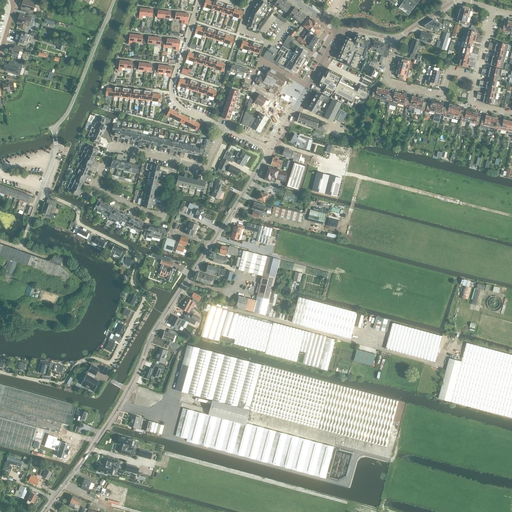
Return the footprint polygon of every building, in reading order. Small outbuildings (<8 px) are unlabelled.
[(25,0),(23,0),(21,8),(22,8),(21,11),(29,13),(30,11),(33,12),(36,3),(25,0)] [(206,0),(205,0),(203,7),(212,10),(214,2),(206,0)] [(268,5),(260,0),(259,0),(256,5),(264,11),(268,5)] [(268,0),(271,2),(271,1),(275,4),(274,4),(286,12),(289,14),(289,15),(301,23),(306,16),(295,8),(293,10),(290,7),(291,5),(284,0),(268,0)] [(410,13),(419,0),(403,0),(400,5),(410,13)] [(214,2),(212,10),(217,11),(220,2),(214,1),(214,2)] [(220,2),(217,11),(222,13),(225,4),(220,2)] [(225,4),(222,13),(227,15),(230,6),(225,4)] [(264,11),(256,5),(251,12),(260,16),(264,11)] [(230,6),(227,15),(232,16),(234,9),(235,9),(235,7),(230,6)] [(473,9),(465,6),(463,6),(462,9),(459,8),(458,11),(459,11),(458,14),(469,17),(470,11),(472,12),(473,9)] [(234,9),(232,16),(240,19),(243,12),(235,9),(234,9)] [(260,16),(251,12),(249,20),(258,23),(260,16)] [(20,14),(17,23),(21,24),(20,27),(25,29),(26,25),(29,26),(32,27),(35,19),(36,16),(29,14),(28,16),(20,14)] [(469,17),(458,14),(457,17),(456,20),(459,21),(458,23),(468,26),(469,23),(467,23),(469,17)] [(278,15),(276,17),(285,23),(287,21),(278,15)] [(256,29),(258,23),(249,20),(246,26),(256,29)] [(308,32),(316,22),(313,20),(312,20),(311,22),(308,20),(304,26),(308,30),(307,31),(308,32)] [(435,22),(433,20),(424,25),(426,28),(437,32),(438,27),(442,29),(441,31),(444,31),(443,36),(448,37),(450,33),(447,32),(450,23),(443,21),(442,24),(435,22)] [(511,33),(511,28),(511,21),(511,22),(511,21),(508,20),(507,23),(504,22),(502,31),(505,32),(505,31),(511,33)] [(318,28),(320,26),(320,25),(316,22),(308,32),(310,33),(310,32),(311,33),(312,32),(316,35),(321,29),(318,28)] [(197,26),(195,34),(203,36),(205,29),(197,26)] [(205,29),(203,36),(208,38),(211,29),(205,27),(205,29)] [(211,29),(208,38),(213,39),(216,30),(211,29)] [(476,32),(465,29),(463,35),(466,36),(476,39),(477,36),(476,35),(476,32)] [(216,30),(213,39),(218,41),(221,32),(216,30)] [(20,32),(20,34),(17,33),(14,41),(24,44),(24,41),(28,42),(30,35),(20,32)] [(221,32),(218,41),(223,43),(226,36),(226,34),(221,32)] [(314,49),(320,39),(313,35),(310,33),(308,32),(303,39),(300,43),(309,48),(310,47),(314,49)] [(419,40),(430,43),(432,35),(428,34),(421,32),(419,40)] [(369,40),(368,40),(356,35),(353,40),(347,37),(343,46),(341,46),(339,49),(341,50),(337,59),(341,61),(340,62),(346,65),(351,67),(356,55),(364,59),(368,47),(367,46),(369,40)] [(226,36),(223,43),(232,45),(234,38),(226,36)] [(296,73),(299,67),(301,64),(302,65),(304,64),(305,61),(305,59),(304,58),(308,52),(298,47),(295,53),(289,49),(294,40),(288,36),(278,54),(276,53),(278,50),(271,46),(269,49),(268,48),(263,57),(284,70),(286,67),(296,73)] [(445,50),(448,37),(443,36),(440,44),(439,48),(445,50)] [(476,42),(476,39),(466,36),(464,42),(473,44),(474,41),(476,42)] [(377,50),(379,42),(378,41),(377,41),(376,41),(372,40),(369,50),(376,52),(377,50)] [(413,40),(412,44),(408,53),(411,54),(409,58),(420,62),(422,56),(417,54),(416,56),(415,55),(420,42),(413,40)] [(242,41),(240,48),(248,51),(251,44),(242,41)] [(474,47),(473,47),(473,44),(464,42),(462,41),(460,47),(473,50),(474,47)] [(251,44),(248,51),(254,53),(256,44),(251,42),(251,44)] [(383,52),(385,44),(383,43),(382,42),(381,42),(380,42),(379,42),(377,50),(376,52),(380,53),(379,55),(382,55),(382,56),(383,52)] [(508,45),(497,42),(496,42),(495,45),(494,44),(493,47),(507,51),(508,45)] [(256,44),(254,53),(259,54),(262,45),(256,44)] [(390,45),(385,44),(383,52),(382,56),(383,57),(386,58),(390,45)] [(19,55),(20,51),(21,51),(22,48),(16,46),(15,49),(10,48),(8,53),(12,54),(11,57),(19,59),(20,55),(19,55)] [(470,56),(471,53),(473,53),(473,50),(460,47),(459,53),(461,53),(470,56)] [(507,51),(493,47),(492,50),(494,51),(493,54),(494,54),(505,57),(507,51)] [(188,52),(186,60),(194,62),(197,55),(196,55),(188,52)] [(197,55),(194,62),(199,64),(202,55),(197,53),(196,55),(197,55)] [(476,60),(469,59),(470,56),(461,53),(460,59),(459,59),(475,63),(476,60)] [(505,57),(494,54),(493,54),(492,56),(491,56),(490,59),(501,62),(504,63),(505,57)] [(202,55),(199,64),(204,66),(207,57),(202,55)] [(207,57),(204,66),(210,67),(213,58),(207,57)] [(213,58),(210,67),(215,69),(217,62),(218,60),(213,58)] [(467,67),(468,65),(474,66),(475,63),(459,59),(460,59),(457,58),(456,64),(467,67)] [(410,61),(403,60),(402,59),(401,62),(398,61),(397,64),(398,65),(397,67),(407,70),(409,64),(410,61)] [(499,68),(501,62),(490,59),(489,62),(491,62),(490,65),(499,68)] [(22,64),(18,62),(10,60),(9,64),(5,63),(3,70),(13,73),(13,74),(19,76),(22,67),(21,67),(22,64)] [(126,68),(127,61),(120,60),(118,70),(121,71),(122,68),(126,68)] [(378,65),(370,61),(368,67),(369,67),(366,75),(375,79),(379,71),(376,70),(378,65)] [(217,62),(215,69),(223,72),(225,64),(217,62)] [(230,69),(228,68),(227,73),(229,73),(230,71),(236,74),(239,67),(232,65),(230,69)] [(171,66),(164,66),(163,73),(168,73),(167,76),(170,77),(171,66)] [(441,72),(438,72),(439,69),(429,66),(426,75),(429,76),(439,78),(440,76),(441,72)] [(245,69),(239,67),(236,74),(243,76),(242,78),(245,79),(246,74),(244,73),(245,69)] [(410,71),(407,70),(397,67),(396,70),(395,73),(398,74),(397,77),(399,77),(398,79),(405,81),(406,76),(408,77),(410,71)] [(502,70),(499,69),(489,67),(489,70),(482,69),(482,72),(498,75),(501,76),(502,70)] [(285,81),(287,78),(270,68),(264,79),(260,76),(255,83),(274,94),(279,86),(281,87),(283,84),(284,85),(286,81),(285,81)] [(323,75),(319,83),(326,86),(324,90),(352,104),(356,96),(365,101),(369,92),(365,89),(363,88),(361,88),(360,87),(359,87),(357,92),(339,83),(342,76),(329,70),(326,76),(323,75)] [(498,75),(482,72),(481,75),(488,76),(487,79),(496,81),(498,75)] [(13,78),(7,76),(6,79),(9,80),(9,82),(3,84),(5,92),(14,89),(12,81),(13,78)] [(438,81),(439,78),(429,76),(427,81),(425,81),(424,84),(434,87),(435,84),(438,84),(439,81),(438,81)] [(180,79),(177,86),(186,89),(188,81),(180,79)] [(188,81),(186,89),(191,90),(194,81),(188,80),(188,81)] [(194,81),(191,90),(196,92),(199,83),(194,81)] [(199,83),(196,92),(201,94),(204,85),(199,83)] [(495,87),(479,84),(479,87),(485,88),(485,91),(486,91),(496,93),(497,94),(498,88),(495,87)] [(204,85),(201,94),(206,95),(209,88),(209,86),(204,85)] [(377,87),(376,90),(373,89),(373,91),(371,97),(374,98),(380,99),(383,89),(380,88),(377,87)] [(106,88),(106,96),(114,97),(115,89),(106,88)] [(209,88),(206,95),(214,98),(217,91),(209,88)] [(241,124),(241,125),(256,132),(259,127),(267,132),(284,104),(258,88),(254,95),(251,94),(249,100),(248,103),(248,104),(247,106),(246,109),(245,112),(244,114),(243,119),(241,124)] [(386,90),(383,89),(380,99),(386,101),(389,102),(391,93),(388,93),(389,90),(386,89),(386,90)] [(231,90),(229,95),(236,98),(238,92),(231,90)] [(398,104),(400,93),(398,93),(398,92),(394,91),(394,94),(391,93),(389,102),(388,105),(397,107),(398,104)] [(496,93),(486,91),(485,91),(484,94),(477,93),(477,96),(495,99),(496,93)] [(317,92),(314,97),(325,103),(325,102),(330,104),(332,99),(328,97),(324,95),(323,96),(317,92)] [(403,94),(400,93),(398,104),(403,105),(403,106),(406,106),(408,98),(406,97),(406,94),(403,93),(403,94)] [(153,94),(152,101),(160,102),(161,95),(153,94)] [(236,98),(229,95),(227,101),(235,103),(236,98)] [(415,108),(418,98),(415,97),(412,96),(411,99),(408,98),(406,106),(409,107),(415,108)] [(495,99),(477,96),(476,99),(483,100),(482,103),(483,103),(492,105),(493,105),(494,105),(494,104),(495,99)] [(325,103),(314,97),(307,109),(324,117),(332,122),(341,104),(332,99),(330,104),(325,113),(317,109),(319,105),(322,107),(325,103)] [(420,99),(418,98),(415,108),(421,110),(424,111),(426,102),(423,102),(424,99),(421,98),(420,99)] [(233,109),(235,103),(227,101),(225,106),(233,109)] [(434,113),(437,103),(434,102),(435,102),(431,101),(430,104),(428,103),(425,111),(429,112),(434,113)] [(440,104),(437,103),(434,113),(433,117),(439,118),(440,115),(443,116),(444,114),(443,114),(445,109),(444,109),(445,107),(443,107),(443,104),(440,103),(440,104)] [(451,119),(455,105),(452,105),(452,104),(449,103),(448,106),(445,105),(445,107),(444,109),(445,109),(443,114),(444,114),(443,116),(443,117),(451,119)] [(463,110),(460,109),(461,106),(458,106),(455,105),(451,119),(457,120),(458,118),(461,118),(462,114),(463,112),(463,110)] [(233,109),(225,106),(223,112),(231,114),(233,109)] [(170,109),(166,116),(174,119),(177,113),(170,109)] [(335,119),(343,123),(347,114),(340,110),(336,119),(335,119)] [(469,122),(472,112),(469,111),(466,110),(465,113),(463,112),(462,114),(461,118),(460,120),(463,121),(469,122)] [(231,114),(223,112),(222,118),(229,120),(231,114)] [(475,113),(472,112),(469,122),(468,125),(474,126),(475,124),(478,125),(480,116),(477,116),(478,113),(475,112),(475,113)] [(177,113),(174,119),(182,123),(185,116),(177,113)] [(300,114),(297,122),(316,129),(317,125),(319,126),(318,128),(325,130),(327,124),(321,121),(320,124),(318,123),(319,120),(304,115),(300,114)] [(489,127),(491,117),(489,116),(489,115),(485,115),(485,118),(482,117),(479,127),(483,128),(483,126),(489,127)] [(185,116),(182,123),(189,127),(193,120),(185,116)] [(92,127),(90,132),(101,137),(103,132),(104,132),(107,126),(103,124),(106,120),(99,117),(97,122),(96,121),(94,127),(92,127)] [(494,117),(491,117),(489,127),(495,129),(498,130),(500,121),(497,120),(498,118),(494,117)] [(506,131),(509,121),(506,120),(503,119),(502,122),(500,121),(498,130),(501,130),(506,131)] [(193,120),(189,127),(197,131),(200,124),(193,120)] [(122,129),(121,129),(117,128),(117,125),(114,124),(112,132),(115,132),(114,136),(119,137),(119,138),(117,138),(116,142),(118,143),(122,129)] [(125,138),(127,128),(122,126),(121,129),(122,129),(118,143),(121,143),(121,139),(120,138),(121,137),(125,138)] [(135,141),(138,130),(133,128),(133,129),(129,145),(131,144),(132,141),(131,141),(131,140),(135,141)] [(143,134),(144,131),(138,130),(135,141),(140,142),(140,143),(138,143),(138,146),(140,147),(143,134)] [(99,140),(101,137),(90,132),(88,137),(89,138),(88,140),(99,145),(100,141),(99,140)] [(146,143),(148,135),(143,134),(140,147),(142,147),(142,144),(141,143),(142,142),(146,143)] [(164,139),(165,136),(159,134),(158,137),(156,146),(161,147),(161,148),(159,148),(159,151),(161,152),(164,139)] [(295,134),(291,141),(299,146),(298,147),(306,150),(309,139),(303,138),(303,139),(295,134)] [(346,135),(345,138),(357,144),(358,141),(346,135)] [(158,137),(153,136),(150,150),(152,149),(153,146),(152,146),(152,145),(156,146),(158,137)] [(169,140),(164,139),(161,152),(163,152),(163,149),(162,148),(163,147),(167,148),(169,140)] [(177,151),(179,142),(174,141),(171,154),(173,154),(174,151),(173,151),(173,150),(177,151)] [(195,146),(196,144),(190,142),(190,145),(188,153),(192,154),(192,155),(191,155),(190,159),(192,160),(195,146)] [(190,145),(185,144),(182,157),(184,157),(185,154),(183,153),(184,152),(188,153),(190,145)] [(85,147),(83,152),(94,157),(96,153),(97,153),(99,149),(88,145),(87,147),(85,147)] [(200,147),(195,146),(192,160),(194,160),(195,156),(194,156),(194,155),(199,156),(200,152),(203,153),(204,146),(201,145),(200,147)] [(284,149),(282,155),(293,159),(292,161),(293,161),(298,162),(300,157),(297,156),(298,153),(293,151),(284,149)] [(227,151),(223,158),(229,161),(232,163),(234,160),(230,158),(232,154),(227,151)] [(93,160),(94,157),(83,152),(81,157),(83,158),(81,160),(92,165),(94,161),(93,160)] [(236,156),(239,158),(236,162),(243,166),(248,157),(242,153),(241,154),(238,153),(236,156)] [(229,161),(223,158),(217,171),(219,172),(220,169),(224,171),(229,161)] [(283,161),(273,158),(271,165),(280,168),(283,161)] [(117,169),(119,160),(117,159),(116,160),(112,159),(111,167),(117,169)] [(90,169),(92,165),(81,160),(80,163),(79,162),(76,167),(88,172),(89,168),(90,169)] [(124,170),(125,162),(122,162),(122,160),(119,160),(117,169),(124,170)] [(130,172),(132,163),(129,162),(129,163),(125,162),(124,170),(130,172)] [(298,190),(306,166),(294,162),(286,187),(298,190)] [(135,163),(132,163),(130,172),(137,173),(138,169),(138,166),(135,165),(135,163)] [(151,164),(149,171),(162,174),(162,171),(159,170),(160,166),(151,164)] [(240,170),(231,165),(228,171),(237,176),(240,170)] [(86,176),(88,172),(76,167),(74,172),(76,173),(75,176),(85,180),(87,176),(86,176)] [(279,170),(270,168),(268,167),(264,179),(270,181),(275,182),(276,179),(285,182),(287,174),(279,171),(279,170)] [(161,177),(162,174),(149,171),(148,178),(157,180),(158,176),(161,177)] [(200,181),(201,177),(198,176),(198,180),(186,178),(187,174),(185,173),(184,177),(178,176),(176,184),(204,191),(202,198),(206,199),(206,197),(205,197),(208,184),(205,184),(206,182),(200,181)] [(337,197),(342,179),(317,173),(312,191),(337,197)] [(84,184),(85,180),(75,176),(73,179),(75,179),(73,184),(72,184),(81,188),(82,184),(84,184)] [(156,184),(157,180),(148,178),(146,185),(158,188),(159,185),(156,184)] [(223,190),(223,191),(225,187),(221,185),(223,182),(217,180),(215,183),(217,184),(212,196),(219,199),(223,190)] [(79,191),(81,188),(72,184),(73,184),(70,183),(67,188),(69,189),(68,191),(78,196),(80,192),(79,191)] [(158,191),(158,188),(146,185),(144,192),(154,194),(155,190),(158,191)] [(270,187),(268,193),(278,195),(280,190),(270,187)] [(153,198),(154,194),(144,192),(142,191),(140,199),(142,199),(143,199),(155,202),(156,199),(153,198)] [(30,195),(22,192),(20,199),(19,202),(22,203),(23,201),(27,202),(30,195)] [(257,199),(264,203),(267,197),(268,198),(270,194),(264,192),(263,194),(260,192),(257,199)] [(285,192),(283,200),(296,204),(298,196),(285,192)] [(154,205),(155,202),(143,199),(142,199),(141,206),(150,208),(151,204),(154,205)] [(97,211),(101,213),(106,205),(102,204),(102,202),(98,200),(93,211),(96,212),(97,211)] [(263,214),(264,208),(265,205),(254,202),(254,203),(253,203),(252,205),(253,206),(252,209),(255,210),(254,211),(263,214)] [(198,209),(199,207),(190,203),(188,208),(194,210),(191,216),(201,220),(202,218),(203,219),(206,213),(198,209)] [(43,213),(42,215),(45,216),(45,217),(47,216),(52,218),(53,214),(49,213),(51,206),(46,204),(43,213)] [(108,218),(114,208),(110,206),(109,207),(106,205),(101,213),(106,216),(106,217),(108,218)] [(303,214),(274,206),(272,215),(301,223),(303,214)] [(323,225),(326,214),(316,212),(317,208),(313,207),(313,211),(310,210),(307,221),(323,225)] [(116,221),(121,213),(117,211),(117,210),(114,208),(108,218),(111,220),(110,221),(115,223),(116,221)] [(123,226),(129,216),(125,214),(124,215),(121,213),(116,221),(121,223),(121,224),(123,226)] [(132,218),(129,216),(123,226),(126,227),(127,226),(131,229),(135,221),(132,219),(132,218)] [(139,222),(135,221),(131,229),(136,231),(136,232),(138,234),(144,223),(140,221),(139,222)] [(189,225),(188,228),(196,231),(198,225),(190,222),(187,221),(186,223),(189,225)] [(258,233),(260,226),(247,223),(246,229),(258,233)] [(152,237),(154,227),(150,226),(151,225),(146,224),(144,235),(147,236),(146,238),(151,239),(152,237)] [(234,226),(232,232),(240,234),(242,228),(242,226),(238,224),(237,227),(234,226)] [(260,225),(260,226),(258,233),(256,241),(268,244),(272,229),(260,225)] [(76,227),(73,232),(77,234),(76,235),(85,239),(86,238),(87,239),(90,234),(88,233),(89,232),(86,231),(87,230),(83,228),(83,229),(80,228),(79,229),(76,227)] [(166,230),(163,229),(163,228),(159,227),(158,228),(154,227),(152,237),(161,240),(161,238),(163,239),(166,230)] [(194,237),(196,231),(188,228),(187,231),(184,230),(183,232),(186,234),(194,237)] [(238,240),(240,234),(232,232),(230,238),(234,239),(233,241),(237,242),(238,240)] [(97,236),(94,243),(104,248),(107,243),(105,242),(106,241),(104,240),(104,239),(101,237),(100,238),(97,236)] [(188,242),(188,241),(188,240),(188,239),(181,236),(175,252),(181,254),(182,252),(183,252),(185,246),(186,246),(187,243),(188,243),(188,242)] [(163,250),(172,252),(176,241),(167,238),(163,250)] [(5,274),(5,277),(1,275),(0,276),(0,282),(12,287),(15,280),(10,279),(12,277),(13,274),(16,266),(17,263),(61,279),(60,281),(67,283),(68,280),(73,282),(74,283),(75,285),(75,286),(76,285),(76,284),(76,282),(75,281),(73,280),(69,279),(70,275),(62,267),(60,266),(62,260),(62,259),(61,259),(61,258),(55,256),(54,256),(53,257),(50,261),(50,262),(49,262),(33,256),(0,243),(0,256),(10,261),(9,263),(6,271),(0,268),(0,269),(6,272),(5,274)] [(124,250),(118,247),(115,245),(112,250),(116,252),(114,254),(120,257),(124,250)] [(237,251),(237,250),(238,248),(229,246),(229,248),(221,246),(219,253),(226,254),(226,253),(237,256),(238,255),(238,254),(238,253),(238,251),(237,251)] [(241,258),(239,268),(262,275),(275,278),(280,260),(249,252),(243,250),(243,251),(242,257),(241,258)] [(54,256),(53,257),(54,256),(55,256),(61,258),(61,259),(62,259),(62,260),(60,266),(62,267),(63,261),(64,259),(63,258),(55,255),(54,255),(54,256)] [(159,256),(158,259),(162,260),(161,264),(164,265),(163,269),(162,269),(160,275),(167,277),(166,280),(171,282),(175,269),(171,268),(171,267),(173,263),(170,263),(171,260),(172,260),(159,255),(159,256)] [(222,260),(225,261),(226,258),(223,257),(215,255),(213,262),(221,264),(222,260)] [(133,259),(127,256),(123,264),(129,266),(133,259)] [(235,257),(232,267),(239,268),(241,258),(235,257)] [(294,264),(292,270),(305,273),(306,267),(294,264)] [(233,272),(227,270),(227,271),(216,268),(216,267),(208,265),(206,273),(214,275),(214,272),(219,273),(218,275),(225,276),(225,279),(230,281),(233,272)] [(214,277),(199,272),(196,280),(212,285),(214,277)] [(296,272),(294,280),(300,282),(302,273),(296,272)] [(255,300),(248,298),(245,310),(266,315),(271,293),(275,278),(262,275),(255,300)] [(463,286),(460,297),(468,300),(471,288),(469,287),(464,286),(463,286)] [(476,289),(471,304),(476,305),(480,290),(478,290),(476,289)] [(187,298),(184,303),(193,308),(195,304),(197,305),(201,297),(193,293),(191,297),(193,298),(192,301),(187,298)] [(271,293),(266,315),(272,317),(277,295),(271,293)] [(138,298),(136,297),(137,296),(134,295),(133,296),(131,295),(127,303),(134,306),(138,298)] [(237,302),(236,308),(245,310),(248,298),(239,296),(237,302)] [(298,297),(292,322),(351,338),(357,313),(298,297)] [(193,308),(184,303),(181,309),(186,311),(184,315),(196,321),(199,323),(201,318),(193,314),(194,313),(191,311),(193,308)] [(63,309),(61,309),(61,310),(62,311),(63,312),(64,313),(65,313),(67,313),(68,313),(69,312),(70,311),(71,310),(72,309),(72,308),(72,307),(72,306),(72,304),(70,306),(70,307),(70,308),(70,309),(69,310),(68,310),(68,311),(67,311),(66,311),(65,311),(65,310),(64,310),(63,309)] [(273,324),(238,315),(239,314),(205,304),(204,308),(209,310),(201,336),(219,341),(220,335),(235,339),(234,344),(265,352),(265,353),(296,362),(302,340),(308,341),(310,332),(273,323),(273,324)] [(132,312),(126,308),(123,314),(129,317),(132,312)] [(182,327),(186,321),(194,325),(196,321),(184,315),(182,319),(182,320),(175,316),(170,325),(179,329),(181,326),(182,327)] [(113,332),(121,335),(125,326),(124,325),(125,323),(117,319),(113,327),(115,328),(113,332)] [(442,336),(392,323),(385,349),(435,362),(442,336)] [(179,333),(173,331),(170,330),(169,333),(165,331),(162,339),(172,342),(175,335),(178,336),(179,333)] [(326,337),(318,368),(327,371),(336,340),(326,337)] [(116,344),(113,342),(114,340),(109,338),(108,340),(109,340),(106,346),(109,347),(107,350),(112,353),(116,344)] [(511,355),(467,343),(462,362),(450,358),(439,398),(511,417),(511,355)] [(187,345),(182,365),(194,368),(187,393),(212,400),(208,415),(183,408),(175,436),(187,439),(186,441),(325,479),(334,447),(246,423),(249,410),(386,446),(398,401),(324,382),(187,345)] [(157,354),(157,353),(154,360),(157,361),(159,361),(164,363),(168,351),(159,348),(157,354)] [(357,349),(354,361),(372,366),(375,354),(357,349)] [(0,366),(5,368),(5,366),(8,366),(9,363),(6,362),(0,360),(0,366)] [(27,364),(21,362),(19,368),(26,370),(27,364)] [(47,366),(40,364),(37,372),(45,374),(47,366)] [(66,367),(58,365),(55,364),(53,370),(64,373),(66,367)] [(94,391),(99,382),(94,379),(96,375),(96,376),(99,369),(92,365),(88,371),(89,372),(88,375),(86,374),(85,376),(85,375),(83,379),(84,379),(81,384),(86,387),(85,388),(89,389),(89,388),(94,391)] [(194,368),(182,365),(175,390),(187,393),(194,368)] [(153,369),(148,367),(144,378),(149,380),(151,374),(153,375),(153,376),(158,378),(161,370),(164,371),(165,368),(161,366),(159,369),(156,368),(155,370),(153,369)] [(0,444),(30,452),(36,428),(59,434),(62,423),(69,425),(75,404),(5,385),(0,384),(0,444)] [(86,419),(88,413),(80,410),(81,408),(78,407),(76,414),(78,415),(77,418),(82,420),(83,418),(86,419)] [(139,429),(141,422),(142,418),(140,418),(140,417),(132,415),(129,426),(139,429)] [(164,426),(158,424),(158,423),(146,420),(143,430),(155,433),(156,433),(161,434),(164,426)] [(49,435),(47,442),(59,446),(57,451),(59,452),(57,456),(60,457),(60,458),(61,458),(62,458),(65,459),(67,454),(68,455),(69,449),(68,449),(70,444),(67,443),(65,442),(65,443),(55,440),(56,438),(55,437),(55,438),(49,436),(49,435)] [(119,441),(118,444),(121,444),(121,445),(134,448),(134,446),(131,445),(132,440),(128,439),(128,438),(124,437),(124,438),(120,436),(120,437),(119,437),(118,440),(119,441)] [(121,445),(119,452),(133,456),(135,449),(134,448),(121,445)] [(139,450),(137,456),(149,459),(151,454),(139,450)] [(10,464),(16,466),(21,467),(23,461),(15,459),(8,457),(6,463),(4,470),(8,471),(10,464)] [(105,457),(103,465),(116,468),(118,469),(120,461),(105,457)] [(100,464),(98,472),(103,473),(107,474),(111,475),(113,469),(116,470),(116,468),(103,465),(100,464)] [(125,465),(123,470),(135,474),(137,468),(125,465)] [(42,476),(48,480),(52,472),(46,469),(46,470),(44,469),(43,471),(42,470),(40,474),(43,476),(42,476)] [(87,491),(89,488),(90,489),(91,489),(92,489),(92,488),(94,484),(84,479),(83,480),(82,482),(82,483),(82,485),(83,485),(81,489),(87,491)] [(22,487),(18,496),(24,498),(28,489),(22,487)] [(26,503),(29,504),(31,501),(34,503),(38,496),(31,492),(27,500),(28,500),(26,503)] [(69,505),(74,507),(76,504),(77,505),(80,499),(73,496),(70,502),(71,502),(69,505)]
